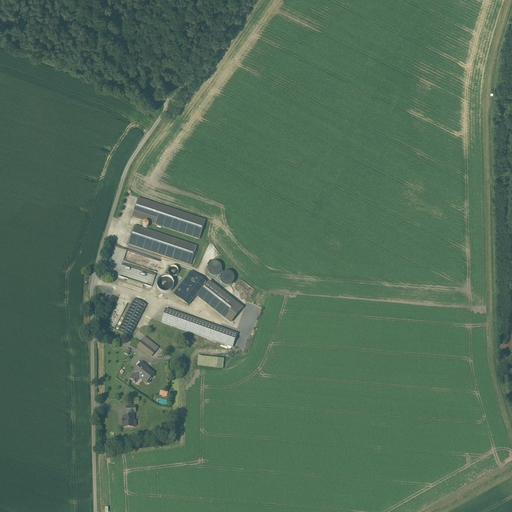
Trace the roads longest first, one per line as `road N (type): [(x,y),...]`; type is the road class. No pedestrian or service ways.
road 1 (unclassified): [(95,511),(91,290),(99,254),(128,165),(243,0)]
road 2 (track): [(65,0),(153,93)]
